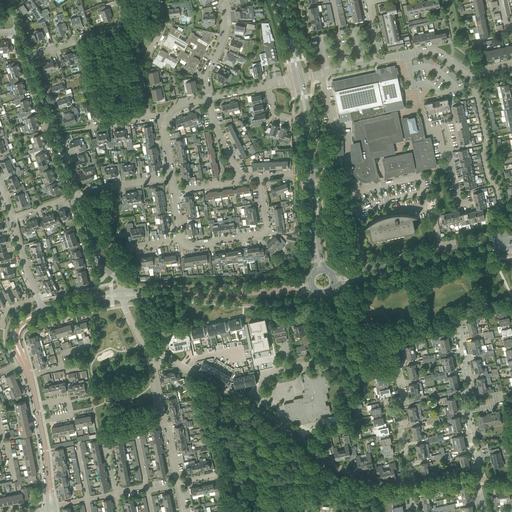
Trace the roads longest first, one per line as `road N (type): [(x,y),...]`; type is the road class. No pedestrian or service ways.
road 1 (tertiary): [(334,285),(510,247)]
road 2 (tertiary): [(507,235),(332,275)]
road 3 (residential): [(188,368),(248,405),(271,371),(316,361)]
road 4 (residential): [(413,485),(395,414),(405,395),(394,343)]
road 5 (residential): [(73,194),(27,57)]
road 6 (residential): [(180,239),(191,246),(263,231),(258,176)]
road 7 (tertiary): [(145,293),(286,289)]
road 8 (unknown): [(187,329),(239,321),(258,391)]
road 9 (residential): [(27,57),(115,29),(123,19),(118,0)]
road 10 (residential): [(146,117),(138,74),(160,28),(158,0)]
road 11 (residential): [(177,482),(152,364)]
